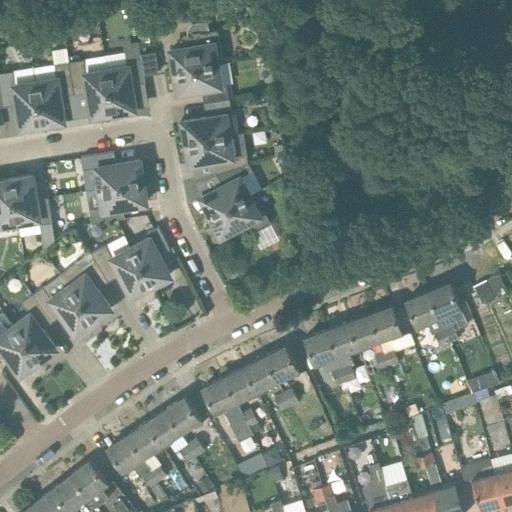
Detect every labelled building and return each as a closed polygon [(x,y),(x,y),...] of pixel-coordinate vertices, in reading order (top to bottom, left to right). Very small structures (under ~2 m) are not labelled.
[(174,70),(220,63),(223,62),(215,16),(185,21),(189,46),(171,49),(174,70)] [(146,20),(135,22),(136,30),(138,41),(149,40),(146,20)] [(106,66),(114,112),(135,108),(131,85),(145,82),(141,58),(127,60),(127,63),(106,66)] [(92,115),(114,112),(106,66),(85,70),(84,59),(69,62),(74,94),(88,92),(92,115)] [(35,78),(43,123),(64,120),(60,96),(74,94),(69,62),(55,64),(57,74),(35,78)] [(204,102),(229,98),(227,84),(223,84),(220,63),(174,70),(178,92),(202,88),(204,102)] [(21,127),(43,123),(35,78),(14,81),(12,71),(0,73),(0,86),(3,106),(17,103),(21,127)] [(186,142),(232,134),(229,113),(231,113),(229,98),(204,102),(206,116),(183,120),(186,142)] [(216,173),(248,162),(246,153),(235,155),(232,134),(186,142),(190,163),(213,159),(216,172),(216,173)] [(283,142),(275,143),(276,154),(284,153),(283,142)] [(97,188),(143,181),(139,159),(116,163),(114,151),(81,157),(83,169),(93,167),(97,188)] [(201,196),(211,215),(250,195),(252,194),(243,175),(245,174),(241,166),(248,162),(216,173),(222,185),(201,196)] [(52,221),(48,197),(36,199),(32,175),(11,179),(18,224),(40,221),(40,223),(52,221)] [(0,227),(18,224),(11,179),(0,180),(0,227)] [(125,218),(123,206),(146,202),(143,181),(97,188),(100,209),(90,211),(92,223),(125,218)] [(250,195),(211,215),(221,235),(238,226),(243,237),(270,223),(265,212),(262,213),(252,194),(250,195)] [(131,246),(151,285),(170,275),(159,254),(170,248),(158,226),(146,232),(149,237),(131,246)] [(121,274),(132,295),(151,285),(131,246),(112,256),(106,245),(91,253),(95,259),(108,280),(121,274)] [(60,275),(67,283),(94,320),(111,308),(97,288),(108,280),(95,259),(82,269),(78,262),(60,275)] [(486,279),(495,297),(507,290),(499,273),(486,279)] [(482,303),(495,297),(486,279),(474,286),(482,303)] [(452,314),(462,310),(450,280),(428,290),(449,340),(458,337),(454,325),(456,324),(452,314)] [(33,295),(52,321),(62,314),(76,333),(94,320),(67,283),(49,296),(43,287),(33,295)] [(440,344),(449,340),(428,290),(406,299),(417,325),(418,325),(419,328),(428,324),(432,334),(435,333),(440,344)] [(13,325),(38,360),(56,348),(42,328),(52,321),(33,295),(23,302),(31,313),(13,325)] [(381,340),(382,342),(392,338),(403,334),(392,304),(370,312),(381,340)] [(369,344),(381,340),(370,312),(349,320),(360,350),(370,346),(369,344)] [(350,353),(360,350),(349,320),(327,328),(346,381),(356,378),(351,364),(354,363),(350,353)] [(21,373),(38,360),(13,325),(0,334),(0,358),(7,354),(21,373)] [(337,384),(346,381),(327,328),(305,336),(316,366),(323,363),(327,373),(332,371),(337,384)] [(265,355),(277,379),(289,374),(290,377),(300,373),(286,344),(265,355)] [(395,347),(385,351),(389,365),(399,362),(394,348),(396,348),(395,347)] [(380,368),(389,365),(385,351),(375,354),(380,368)] [(267,386),(278,380),(277,379),(265,355),(244,365),(258,394),(268,388),(267,386)] [(248,396),(249,398),(258,394),(244,365),(223,376),(236,402),(237,401),(248,396)] [(487,386),(483,374),(471,378),(476,391),(487,386)] [(224,410),(240,441),(253,434),(249,426),(237,401),(236,402),(223,376),(202,386),(215,412),(216,411),(218,414),(224,410)] [(284,392),(290,405),(293,404),(299,401),(292,387),(284,392)] [(473,393),(476,402),(490,397),(487,388),(473,393)] [(281,410),(290,405),(284,392),(274,396),(281,410)] [(476,402),(473,393),(444,401),(447,411),(476,402)] [(194,428),(203,422),(185,395),(166,408),(182,432),(192,425),(194,428)] [(412,404),(405,406),(409,416),(419,412),(417,406),(412,404)] [(253,407),(244,412),(251,425),(260,420),(253,407)] [(171,439),(182,432),(166,408),(146,421),(164,447),(173,442),(171,439)] [(156,453),(164,447),(146,421),(127,434),(143,458),(154,451),(156,453)] [(150,468),(143,458),(127,434),(108,447),(125,473),(135,467),(141,475),(143,474),(151,486),(159,481),(150,468)] [(189,443),(197,455),(205,450),(197,437),(189,443)] [(189,461),(197,455),(189,443),(180,449),(189,461)] [(433,488),(440,511),(464,511),(455,481),(443,485),(432,451),(423,454),(426,466),(433,488)] [(261,452),(250,457),(256,470),(267,466),(261,452)] [(426,466),(423,454),(414,457),(417,468),(426,466)] [(107,482),(108,482),(90,459),(71,473),(89,496),(96,506),(109,497),(102,489),(109,484),(107,482)] [(150,468),(159,481),(167,475),(159,462),(150,468)] [(363,486),(370,511),(394,511),(386,485),(380,465),(379,462),(370,464),(374,477),(363,486)] [(270,466),(274,482),(282,481),(278,464),(270,466)] [(502,504),(511,501),(511,466),(494,471),(502,504)] [(480,510),(502,504),(494,471),(471,477),(480,510)] [(79,504),(89,496),(71,473),(53,487),(72,511),(81,506),(79,504)] [(243,487),(254,482),(251,475),(239,480),(243,487)] [(213,485),(206,477),(196,484),(202,493),(213,485)] [(394,511),(417,511),(407,479),(386,485),(394,511)] [(417,511),(440,511),(433,488),(412,494),(408,479),(407,479),(417,511)] [(352,511),(348,499),(338,502),(331,483),(322,486),(326,496),(331,511),(352,511)] [(326,496),(322,486),(313,489),(316,499),(326,496)] [(72,511),(53,487),(35,501),(42,511),(72,511)] [(205,501),(217,497),(215,490),(194,498),(196,503),(204,500),(205,501)] [(293,511),(292,508),(293,508),(289,496),(279,499),(283,511),(293,511)] [(283,511),(279,499),(271,502),(274,511),(283,511)] [(42,511),(35,501),(20,511),(42,511)] [(114,507),(118,511),(128,511),(130,511),(121,501),(114,507)]
